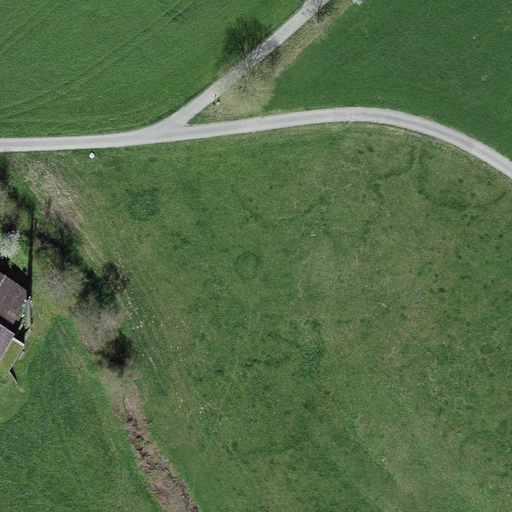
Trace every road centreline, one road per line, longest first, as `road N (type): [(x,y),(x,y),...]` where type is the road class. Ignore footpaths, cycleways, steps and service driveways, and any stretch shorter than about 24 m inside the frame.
road 1 (unclassified): [(511,170),(445,132),(359,113),(0,145)]
road 2 (track): [(319,0),(156,134)]
